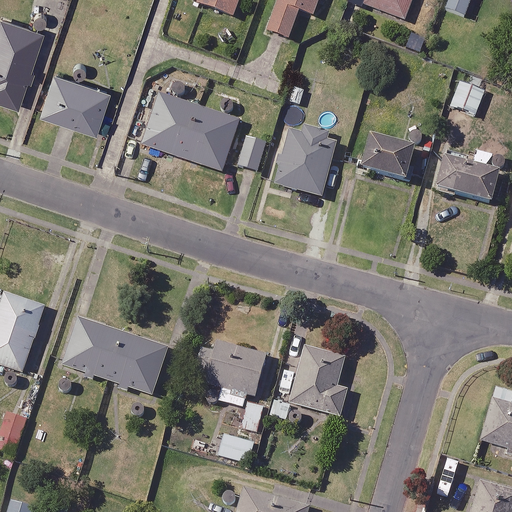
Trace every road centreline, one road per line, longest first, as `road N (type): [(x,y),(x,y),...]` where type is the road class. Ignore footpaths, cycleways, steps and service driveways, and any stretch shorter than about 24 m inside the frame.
road 1 (residential): [(0,170),(439,313)]
road 2 (residential): [(439,313),(385,511)]
